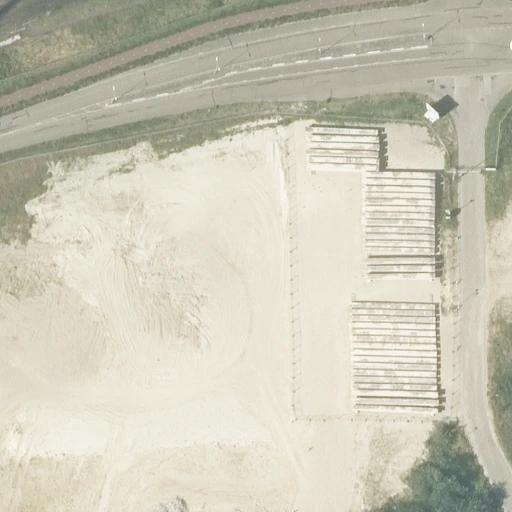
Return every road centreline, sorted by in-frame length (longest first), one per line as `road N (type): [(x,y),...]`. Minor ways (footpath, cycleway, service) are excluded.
road 1 (unclassified): [(511,506),(480,438),(472,395),(474,69)]
road 2 (tertiary): [(473,22),(247,55),(72,114)]
road 3 (tertiary): [(72,114),(474,69)]
